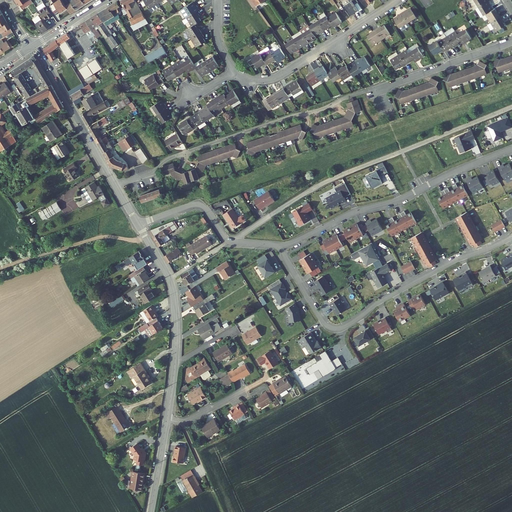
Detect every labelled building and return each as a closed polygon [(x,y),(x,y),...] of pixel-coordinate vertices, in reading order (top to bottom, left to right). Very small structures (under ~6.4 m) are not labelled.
[(25,0),(26,0),(19,5),(22,9),(32,2),(30,0),(25,0)] [(64,13),(69,10),(67,8),(62,1),(58,4),(55,0),(51,0),(49,1),(49,3),(54,10),(53,10),(56,15),(60,12),(63,11),(64,13)] [(78,11),(81,9),(78,3),(75,0),(70,0),(73,4),(78,11)] [(81,9),(86,6),(82,0),(75,0),(78,3),(81,9)] [(147,18),(137,0),(123,0),(129,11),(128,12),(135,24),(147,18)] [(152,10),(160,5),(156,0),(148,0),(146,2),(152,10)] [(489,4),(486,0),(485,0),(476,6),(481,15),(485,12),(491,9),(488,4),(489,4)] [(116,2),(108,7),(111,12),(115,10),(117,15),(118,16),(123,13),(116,2)] [(197,8),(194,3),(186,9),(191,18),(198,13),(201,11),(198,7),(197,8)] [(72,15),(78,11),(73,4),(67,8),(69,10),(72,15)] [(55,19),(46,5),(38,10),(47,22),(49,20),(50,22),(55,19)] [(409,21),(417,16),(412,6),(407,9),(407,8),(402,10),(409,21)] [(476,6),(473,8),(479,16),(481,15),(476,6)] [(494,6),(491,9),(485,12),(490,21),(501,14),(498,10),(497,11),(494,6)] [(108,7),(103,10),(109,20),(117,15),(115,10),(111,12),(108,7)] [(103,10),(98,13),(103,20),(104,23),(105,22),(113,34),(115,32),(108,21),(109,20),(103,10)] [(400,26),(409,21),(402,10),(398,13),(399,15),(394,17),(400,26)] [(342,21),(337,12),(329,18),(333,24),(335,27),(339,25),(338,24),(342,21)] [(201,17),(198,13),(191,18),(184,22),(186,26),(190,23),(193,28),(196,26),(202,22),(200,18),(201,17)] [(97,14),(91,18),(96,26),(100,32),(103,30),(106,34),(109,33),(101,21),(97,14)] [(504,19),(501,14),(490,21),(496,30),(505,24),(503,19),(504,19)] [(329,27),(333,24),(329,18),(327,16),(319,21),(325,31),(329,28),(329,27)] [(34,21),(43,34),(49,30),(40,17),(34,21)] [(91,18),(85,21),(94,34),(98,41),(100,39),(96,32),(97,32),(94,28),(96,26),(91,18)] [(94,34),(85,21),(80,24),(85,32),(87,31),(90,36),(94,34)] [(321,34),(325,31),(319,21),(311,27),(316,35),(320,33),(321,34)] [(10,28),(7,22),(0,25),(0,31),(1,33),(10,28)] [(382,38),(390,32),(385,23),(380,26),(380,25),(376,27),(382,38)] [(80,24),(73,29),(79,38),(80,39),(82,38),(84,41),(89,37),(85,32),(80,24)] [(199,30),(196,26),(193,28),(187,32),(192,40),(203,34),(200,29),(199,30)] [(318,37),(316,35),(311,27),(310,26),(302,31),(304,34),(310,43),(314,41),(313,40),(318,37)] [(470,35),(465,26),(457,31),(461,38),(463,41),(467,39),(466,38),(470,35)] [(374,43),(382,38),(376,27),(371,30),(372,31),(368,34),(374,43)] [(0,38),(12,32),(10,28),(1,33),(0,33),(0,38)] [(73,29),(57,40),(66,58),(69,63),(70,62),(66,54),(70,51),(68,49),(69,48),(68,45),(79,38),(73,29)] [(457,41),(461,38),(457,31),(456,29),(447,35),(453,45),(458,42),(457,41)] [(443,48),(444,49),(448,46),(449,48),(453,45),(447,35),(445,32),(440,35),(439,35),(436,37),(437,38),(443,48)] [(205,38),(203,34),(192,40),(198,49),(207,43),(204,38),(205,38)] [(305,46),(310,43),(304,34),(295,40),(301,48),(305,45),(305,46)] [(119,45),(114,36),(107,40),(112,49),(119,45)] [(91,41),(89,37),(84,41),(82,42),(84,45),(91,41)] [(439,51),(443,48),(437,38),(429,44),(434,52),(438,50),(439,51)] [(5,40),(0,43),(0,48),(2,51),(9,46),(5,40)] [(55,70),(60,67),(57,63),(66,58),(57,40),(43,49),(55,70)] [(302,49),(301,48),(295,40),(287,45),(293,53),(296,51),(297,52),(302,49)] [(281,48),(279,44),(270,50),(271,51),(272,53),(281,48)] [(423,53),(418,45),(409,50),(414,57),(415,60),(420,57),(419,56),(423,53)] [(162,47),(145,55),(148,62),(166,53),(162,47)] [(287,56),(281,48),(272,53),(277,60),(279,63),(283,60),(282,59),(287,56)] [(410,60),(414,57),(409,50),(408,48),(400,53),(406,63),(410,61),(410,60)] [(273,63),(277,60),(272,53),(271,51),(262,56),(267,64),(268,65),(272,62),(273,63)] [(402,66),(406,63),(400,53),(395,56),(392,52),(388,54),(391,59),(397,68),(401,65),(402,66)] [(496,55),(492,62),(497,64),(499,70),(511,64),(511,52),(500,57),(496,55)] [(263,66),(267,64),(262,56),(261,54),(253,59),(256,64),(258,68),(262,65),(263,66)] [(364,69),(372,64),(366,56),(362,59),(361,57),(357,60),(364,69)] [(219,67),(214,58),(205,63),(212,73),(216,71),(215,70),(219,67)] [(447,70),(443,77),(447,79),(449,85),(486,71),(484,65),(485,62),(478,59),(475,64),(475,63),(471,64),(472,65),(467,67),(465,66),(461,68),(461,69),(456,71),(456,70),(452,71),(452,72),(447,70)] [(27,102),(50,88),(36,62),(33,65),(30,60),(10,73),(27,102)] [(194,72),(198,70),(197,68),(192,60),(187,63),(185,60),(181,62),(187,71),(189,74),(193,71),(194,72)] [(355,76),(364,69),(357,60),(352,63),(353,65),(349,67),(353,74),(355,76)] [(183,74),(187,71),(181,62),(173,68),(179,78),(184,75),(183,74)] [(208,76),(212,73),(205,63),(197,68),(198,70),(203,77),(207,75),(208,76)] [(345,79),(353,74),(349,67),(347,65),(343,68),(342,66),(338,69),(343,76),(345,79)] [(321,80),(330,75),(329,73),(324,66),(320,69),(319,68),(315,71),(321,80)] [(335,82),(343,76),(338,69),(337,67),(332,70),(333,71),(329,73),(330,75),(335,82)] [(176,80),(179,78),(173,68),(165,73),(171,82),(175,79),(176,80)] [(313,86),(321,80),(315,71),(311,73),(312,75),(308,78),(313,86)] [(355,76),(353,74),(345,79),(347,82),(355,76)] [(400,87),(396,95),(400,97),(402,103),(439,89),(437,83),(439,79),(431,75),(429,80),(404,89),(400,87)] [(165,83),(161,76),(157,78),(155,76),(147,81),(152,90),(156,88),(156,89),(165,83)] [(304,90),(298,81),(294,84),(294,83),(285,88),(286,89),(290,96),(294,93),(296,95),(304,90)] [(82,84),(68,92),(70,96),(84,88),(82,84)] [(84,88),(70,96),(76,106),(82,102),(80,98),(93,90),(90,85),(84,88)] [(11,95),(5,86),(1,88),(0,88),(0,95),(3,100),(11,95)] [(64,110),(50,88),(27,102),(11,111),(16,119),(17,119),(24,131),(34,125),(36,127),(64,110)] [(291,98),(290,96),(286,89),(282,92),(281,91),(277,93),(283,103),(291,98)] [(240,102),(234,92),(230,95),(231,96),(227,98),(231,105),(232,107),(240,102)] [(99,93),(83,102),(88,111),(104,102),(99,93)] [(274,109),(283,103),(277,93),(273,96),(273,97),(269,100),(274,109)] [(222,111),(231,105),(227,98),(225,96),(221,99),(220,98),(216,101),(222,111)] [(125,109),(134,104),(131,98),(121,103),(124,108),(125,109)] [(268,99),(263,102),(270,112),(274,109),(269,100),(268,99)] [(104,102),(88,111),(81,115),(88,128),(93,125),(90,118),(104,110),(104,109),(109,106),(106,101),(104,102)] [(214,116),(222,111),(216,101),(212,103),(213,105),(208,107),(209,109),(214,116)] [(349,108),(347,112),(355,115),(357,112),(361,110),(358,101),(348,105),(349,108)] [(243,105),(240,102),(232,107),(234,110),(243,105)] [(165,107),(162,103),(154,108),(159,116),(169,110),(166,106),(165,107)] [(215,118),(214,116),(209,109),(206,112),(205,111),(201,113),(207,123),(215,118)] [(172,114),(169,110),(159,116),(164,125),(173,119),(170,115),(172,114)] [(319,125),(315,123),(311,131),(316,133),(318,138),(355,125),(353,120),(355,115),(347,112),(345,116),(319,125)] [(206,124),(207,123),(201,113),(197,116),(197,117),(193,120),(197,126),(199,129),(199,128),(206,124)] [(5,127),(0,118),(0,153),(15,145),(9,133),(10,131),(8,128),(5,127)] [(511,118),(494,126),(500,141),(509,138),(506,131),(511,129),(511,130),(511,129),(511,118)] [(192,129),(197,126),(193,120),(192,119),(184,124),(185,125),(181,128),(186,136),(194,131),(192,129)] [(102,124),(101,122),(89,129),(92,134),(97,132),(100,130),(99,129),(106,125),(105,123),(102,124)] [(61,138),(52,124),(42,130),(51,144),(61,138)] [(301,124),(248,143),(250,149),(248,153),(256,157),(258,153),(300,138),(304,139),(307,132),(303,130),(301,124)] [(478,131),(461,138),(467,153),(477,149),(474,141),(480,138),(478,131)] [(100,138),(97,132),(92,134),(99,146),(104,143),(103,140),(101,138),(100,138)] [(186,144),(180,134),(167,142),(173,151),(181,146),(182,147),(186,144)] [(103,140),(104,143),(99,146),(104,155),(109,151),(113,148),(107,138),(106,138),(103,140)] [(135,146),(129,138),(119,144),(124,153),(135,146)] [(64,146),(62,143),(53,149),(60,160),(68,155),(63,147),(64,146)] [(199,157),(199,159),(236,145),(236,144),(199,157)] [(176,173),(175,168),(165,172),(167,176),(172,175),(173,180),(180,183),(185,181),(187,186),(201,181),(200,176),(204,174),(208,167),(234,157),(238,159),(241,152),(238,150),(236,145),(199,159),(201,163),(197,171),(184,176),(176,173)] [(148,163),(139,148),(133,152),(142,165),(148,163)] [(114,159),(109,151),(104,155),(110,165),(127,170),(130,168),(129,163),(114,159)] [(142,165),(136,167),(138,173),(156,168),(154,161),(148,163),(142,165)] [(75,169),(73,165),(62,171),(69,183),(77,178),(73,170),(75,169)] [(377,170),(367,176),(372,186),(375,187),(383,183),(380,176),(388,172),(385,165),(377,170)] [(492,174),(493,176),(490,177),(494,184),(497,182),(498,184),(506,180),(500,169),(492,174)] [(479,192),(489,187),(484,177),(478,180),(477,178),(473,180),(479,192)] [(337,193),(326,198),(331,208),(338,205),(338,204),(341,203),(346,201),(344,198),(351,194),(345,183),(335,188),(337,193)] [(468,185),(463,188),(461,183),(457,185),(460,189),(465,199),(474,195),(468,185)] [(95,189),(91,184),(79,191),(87,204),(96,198),(99,203),(102,208),(107,205),(104,200),(103,200),(101,195),(98,191),(96,192),(95,189)] [(455,191),(453,188),(450,189),(458,203),(465,199),(460,189),(455,191)] [(446,191),(448,195),(444,198),(450,208),(458,203),(450,189),(446,191)] [(142,197),(141,197),(143,203),(162,197),(160,190),(142,197)] [(272,194),(258,203),(261,210),(263,213),(278,204),(272,194)] [(256,201),(250,205),(255,214),(261,210),(258,203),(256,201)] [(314,202),(298,211),(305,225),(315,219),(311,212),(318,208),(314,202)] [(61,211),(56,204),(41,212),(46,220),(61,211)] [(239,219),(233,210),(225,215),(234,229),(246,221),(247,219),(245,217),(243,216),(239,219)] [(412,215),(410,211),(407,213),(414,227),(422,223),(417,212),(412,215)] [(476,219),(472,212),(462,218),(466,225),(476,219)] [(414,226),(406,213),(403,214),(405,218),(400,221),(405,231),(414,226)] [(406,231),(398,217),(395,219),(397,222),(392,225),(398,235),(406,231)] [(372,224),(369,226),(371,232),(375,230),(378,235),(388,229),(383,219),(377,223),(376,221),(371,223),(372,224)] [(480,226),(476,219),(466,225),(469,232),(480,226)] [(511,226),(508,220),(497,225),(500,231),(511,226)] [(175,224),(169,227),(172,232),(178,229),(175,224)] [(168,225),(149,230),(153,237),(169,227),(168,225)] [(327,245),(331,254),(348,245),(346,241),(354,237),(355,239),(366,233),(364,230),(368,228),(366,225),(363,227),(362,225),(350,231),(350,233),(343,236),(342,235),(329,242),(330,244),(327,245)] [(483,233),(479,226),(469,231),(473,238),(483,233)] [(172,232),(169,227),(153,237),(160,248),(163,246),(159,241),(172,232)] [(432,238),(428,231),(418,237),(422,244),(432,238)] [(486,244),(484,241),(487,239),(483,232),(472,238),(476,245),(478,244),(480,247),(486,244)] [(189,248),(194,255),(198,252),(199,253),(214,244),(208,236),(189,248)] [(436,245),(432,238),(422,244),(426,251),(436,245)] [(362,258),(368,254),(374,264),(384,258),(380,250),(381,249),(377,243),(359,253),(362,258)] [(439,251),(435,245),(425,251),(428,257),(439,251)] [(173,258),(181,254),(178,248),(164,255),(169,264),(174,261),(173,258)] [(304,254),(307,258),(305,259),(313,272),(316,271),(319,276),(324,273),(321,268),(324,266),(316,253),(312,255),(310,251),(304,254)] [(442,263),(440,260),(443,258),(439,251),(428,257),(432,264),(434,263),(436,267),(442,263)] [(139,253),(119,266),(121,269),(126,266),(127,268),(133,264),(135,267),(145,261),(139,253)] [(276,263),(273,259),(264,265),(271,276),(280,271),(275,263),(276,263)] [(145,261),(135,267),(138,271),(143,268),(147,264),(145,261)] [(227,261),(216,268),(219,271),(225,280),(235,274),(227,261)] [(420,269),(417,261),(407,267),(410,274),(420,269)] [(374,280),(379,277),(384,287),(393,283),(388,273),(395,269),(392,263),(371,274),(374,280)] [(492,267),(493,269),(485,273),(490,282),(502,275),(496,265),(492,267)] [(138,271),(134,273),(135,276),(144,270),(143,268),(138,271)] [(194,269),(181,277),(188,286),(200,278),(194,269)] [(150,279),(144,270),(135,276),(141,285),(150,279)] [(467,274),(468,276),(466,278),(465,276),(459,280),(465,290),(473,285),(475,287),(479,285),(472,272),(467,274)] [(329,275),(318,281),(323,289),(325,288),(326,290),(325,291),(328,295),(338,290),(329,275)] [(287,283),(285,279),(275,286),(286,305),(297,298),(294,292),(292,293),(291,291),(292,291),(290,289),(292,288),(288,282),(287,283)] [(454,292),(448,281),(442,285),(443,286),(440,287),(435,289),(441,299),(454,292)] [(150,284),(141,290),(145,295),(143,297),(147,302),(156,296),(153,290),(154,290),(150,284)] [(204,301),(195,288),(186,294),(189,298),(186,300),(192,308),(194,307),(203,301),(204,301)] [(431,304),(426,294),(422,296),(423,297),(414,301),(418,308),(422,306),(423,308),(431,304)] [(125,296),(114,303),(117,306),(127,299),(125,296)] [(351,309),(345,298),(335,304),(338,308),(339,307),(340,308),(340,310),(342,314),(351,309)] [(203,301),(194,307),(201,318),(210,312),(203,301)] [(300,303),(291,309),(294,313),(295,322),(306,320),(305,310),(300,303)] [(416,315),(410,303),(404,306),(405,308),(399,311),(405,321),(416,315)] [(152,305),(146,310),(152,320),(157,317),(159,315),(152,305)] [(146,310),(142,312),(148,322),(152,320),(146,310)] [(164,327),(157,317),(152,320),(148,322),(137,330),(139,333),(150,326),(155,333),(164,327)] [(384,322),(384,321),(379,324),(384,333),(392,329),(393,332),(398,329),(391,317),(387,319),(387,320),(384,322)] [(209,327),(198,334),(203,342),(204,341),(206,344),(212,340),(210,337),(214,335),(209,327)] [(376,338),(372,330),(360,337),(365,345),(376,338)] [(244,334),(238,337),(245,348),(257,341),(252,332),(246,336),(244,334)] [(322,341),(320,342),(318,339),(320,338),(316,333),(306,339),(308,342),(307,343),(309,347),(310,347),(315,354),(326,347),(322,341)] [(106,345),(101,348),(103,351),(100,353),(102,356),(122,344),(120,340),(107,348),(106,345)] [(227,346),(214,355),(219,364),(233,355),(227,346)] [(332,357),(334,356),(331,350),(325,354),(328,359),(316,366),(319,370),(324,367),(329,375),(347,364),(343,357),(337,361),(336,359),(334,360),(332,357)] [(270,352),(259,359),(263,365),(267,363),(271,369),(279,364),(270,352)] [(198,364),(199,365),(198,365),(199,366),(197,367),(196,367),(192,369),(191,369),(187,371),(185,382),(187,385),(200,378),(202,380),(205,381),(212,377),(209,372),(211,371),(204,360),(198,364)] [(141,362),(129,371),(133,377),(135,376),(143,388),(152,382),(144,370),(146,369),(141,362)] [(229,374),(230,375),(235,384),(252,374),(246,365),(236,371),(236,370),(229,374)] [(230,375),(221,381),(226,389),(235,384),(230,375)] [(280,381),(275,384),(281,394),(292,387),(287,378),(281,382),(280,381)] [(202,388),(189,396),(194,405),(201,400),(202,401),(208,397),(202,388)] [(266,395),(259,400),(264,408),(274,401),(268,392),(265,394),(266,395)] [(243,402),(240,404),(246,415),(249,413),(243,402)] [(235,409),(230,412),(235,421),(246,415),(240,404),(234,408),(235,409)] [(116,406),(107,411),(119,431),(128,425),(116,406)] [(210,423),(203,428),(208,437),(215,432),(216,434),(222,431),(215,419),(209,423),(210,423)] [(137,445),(129,450),(133,456),(133,460),(135,461),(135,464),(143,465),(145,454),(142,449),(140,450),(137,445)] [(177,457),(176,461),(187,463),(188,458),(186,458),(188,449),(180,447),(178,457),(177,457)] [(144,471),(133,469),(130,485),(133,486),(133,488),(134,489),(137,489),(139,488),(139,487),(141,487),(144,471)] [(191,500),(205,492),(197,478),(198,478),(193,469),(179,477),(181,482),(186,491),(191,500)] [(186,491),(181,482),(177,485),(182,494),(186,491)]
